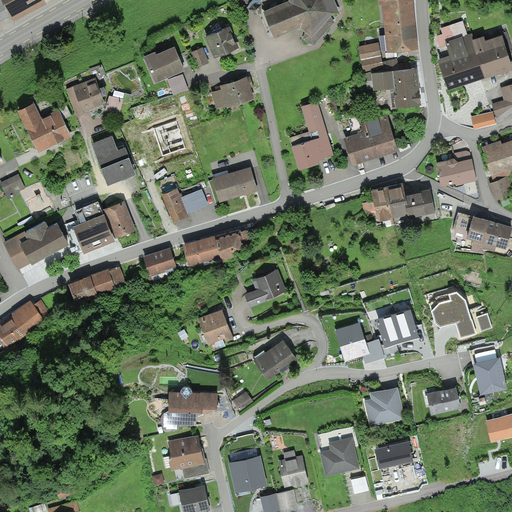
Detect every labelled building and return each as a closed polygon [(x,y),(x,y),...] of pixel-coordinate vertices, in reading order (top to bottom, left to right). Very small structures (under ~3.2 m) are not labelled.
[(0,0),(0,22),(11,16),(1,0),(0,0)] [(1,0),(11,16),(14,22),(47,4),(44,0),(1,0)] [(277,0),(261,5),(273,35),(298,24),(303,28),(307,31),(325,14),(333,7),(329,0),(277,0)] [(383,5),(387,53),(419,50),(413,0),(377,0),(378,6),(383,5)] [(331,23),(325,14),(307,31),(303,28),(300,38),(311,43),(331,23)] [(438,62),(448,91),(465,86),(490,77),(511,70),(511,67),(502,37),(486,43),(484,38),(474,41),(472,35),(468,37),(463,22),(442,29),(444,35),(438,37),(445,59),(438,62)] [(231,28),(206,37),(215,59),(226,54),(239,49),(231,28)] [(379,43),(358,47),(364,73),(373,71),(385,69),(383,62),(379,43)] [(155,54),(145,58),(155,83),(185,71),(179,59),(175,48),(156,56),(155,54)] [(203,48),(192,52),(198,69),(210,64),(203,48)] [(394,90),(396,110),(421,107),(420,90),(418,69),(411,70),(409,58),(383,62),(385,69),(373,71),(364,73),(368,90),(374,89),(374,92),(394,90)] [(183,75),(169,80),(174,95),(188,91),(183,75)] [(248,77),(220,85),(221,91),(211,93),(216,110),(255,99),(250,85),(248,77)] [(67,89),(77,117),(84,114),(84,112),(105,104),(102,97),(107,95),(104,89),(100,90),(96,80),(81,85),(81,84),(67,89)] [(511,84),(500,87),(504,101),(492,105),(496,119),(511,106),(511,84)] [(109,97),(105,109),(119,113),(123,100),(109,97)] [(328,136),(318,102),(301,107),(309,133),(318,131),(320,139),(328,136)] [(39,153),(72,137),(59,111),(42,119),(34,104),(18,112),(39,153)] [(493,112),(471,117),(475,130),(495,124),(493,112)] [(363,130),(344,136),(353,166),(364,163),(377,159),(399,152),(387,116),(361,124),(363,130)] [(118,142),(125,141),(122,131),(116,132),(118,142)] [(136,177),(125,149),(118,151),(112,136),(92,144),(97,157),(108,187),(136,177)] [(334,156),(328,136),(320,139),(292,147),(299,171),(321,165),(319,161),(322,160),(334,156)] [(500,137),(482,143),(494,178),(509,173),(511,171),(511,136),(504,140),(502,140),(500,137)] [(455,159),(436,164),(442,187),(456,184),(457,187),(477,182),(470,153),(466,151),(454,154),(455,159)] [(228,171),(212,176),(220,204),(246,196),(258,192),(251,167),(229,174),(228,171)] [(494,178),(489,180),(496,199),(511,193),(511,182),(509,173),(494,178)] [(17,176),(2,184),(8,197),(24,189),(17,176)] [(392,216),(408,212),(406,201),(407,201),(405,191),(402,179),(391,182),(382,184),(372,186),(374,198),(363,201),(364,210),(376,207),(378,219),(384,218),(385,225),(394,223),(392,216)] [(431,186),(405,191),(407,201),(406,201),(408,212),(409,216),(412,215),(436,210),(431,186)] [(178,189),(163,195),(174,223),(190,216),(189,214),(209,206),(202,190),(183,198),(181,194),(180,194),(178,189)] [(124,201),(103,209),(115,238),(135,230),(124,201)] [(99,246),(114,240),(104,213),(101,214),(96,203),(75,211),(79,223),(71,226),(82,252),(99,246)] [(511,227),(511,221),(474,210),(473,213),(458,210),(454,228),(455,242),(471,247),(471,249),(482,253),(484,247),(495,250),(497,244),(506,247),(511,227)] [(31,265),(68,244),(56,225),(48,229),(44,222),(23,234),(26,240),(20,244),(16,236),(2,243),(17,269),(29,262),(31,265)] [(216,232),(222,257),(223,261),(239,257),(237,251),(254,247),(249,226),(241,228),(240,226),(227,229),(216,232)] [(216,231),(183,240),(190,265),(222,257),(216,232),(216,231)] [(170,245),(143,253),(150,275),(152,274),(153,277),(154,280),(177,273),(175,266),(176,265),(170,245)] [(119,263),(110,267),(117,285),(126,281),(119,263)] [(109,264),(70,279),(78,299),(117,285),(110,267),(109,264)] [(278,265),(252,275),(256,285),(245,289),(251,304),(267,298),(266,296),(276,292),(286,288),(278,265)] [(351,268),(333,271),(335,279),(352,276),(351,268)] [(440,301),(433,310),(437,325),(457,320),(461,335),(475,331),(465,298),(456,290),(450,292),(452,298),(440,301)] [(0,336),(2,339),(7,347),(48,320),(45,315),(49,313),(47,310),(50,308),(42,295),(35,300),(33,297),(15,309),(16,310),(0,320),(0,336)] [(410,303),(376,313),(385,344),(397,340),(407,337),(419,334),(410,303)] [(223,306),(199,315),(209,343),(224,337),(226,341),(234,337),(223,306)] [(488,311),(477,315),(482,329),(492,326),(488,311)] [(369,350),(359,318),(336,325),(346,357),(365,351),(369,350)] [(283,336),(254,356),(269,377),(281,369),(282,370),(285,368),(289,365),(288,363),(298,357),(283,336)] [(503,369),(500,352),(496,353),(495,348),(476,352),(477,358),(474,359),(481,390),(507,384),(503,369)] [(181,388),(169,387),(168,408),(165,409),(164,411),(162,414),(161,417),(161,420),(162,424),(164,430),(173,428),(196,424),(197,418),(197,413),(212,411),(212,410),(214,410),(216,410),(218,409),(220,407),(221,404),(221,401),(219,399),(218,398),(218,389),(192,388),(192,386),(191,385),(190,383),(189,383),(186,383),(185,383),(184,383),(183,384),(182,385),(181,386),(181,388)] [(371,397),(365,398),(370,424),(391,419),(405,416),(398,383),(370,389),(371,397)] [(456,384),(427,390),(431,412),(460,406),(459,398),(456,384)] [(251,400),(245,392),(235,399),(242,408),(251,400)] [(511,411),(487,417),(491,438),(510,434),(511,433),(511,411)] [(324,450),(320,451),(326,474),(350,468),(359,466),(354,444),(359,443),(354,424),(320,433),(324,450)] [(198,432),(168,439),(171,451),(169,457),(172,468),(182,466),(204,461),(204,457),(202,449),(198,432)] [(410,438),(374,446),(379,468),(397,464),(415,460),(410,438)] [(285,457),(278,458),(285,485),(298,482),(299,484),(303,483),(309,481),(303,453),(296,454),(295,448),(283,450),(285,457)] [(260,452),(229,459),(236,488),(258,482),(267,480),(260,452)] [(204,461),(182,466),(184,476),(210,471),(206,456),(204,457),(204,461)] [(162,472),(153,474),(155,484),(164,482),(162,472)] [(359,476),(350,478),(354,493),(370,489),(366,474),(359,476)] [(73,475),(55,484),(61,497),(80,488),(73,475)] [(205,482),(179,487),(184,511),(208,511),(208,509),(211,508),(209,499),(205,482)] [(277,490),(261,494),(265,511),(268,511),(281,509),(281,508),(298,504),(294,488),(277,492),(277,490)] [(77,499),(49,507),(50,511),(75,511),(76,511),(80,511),(77,499)]
